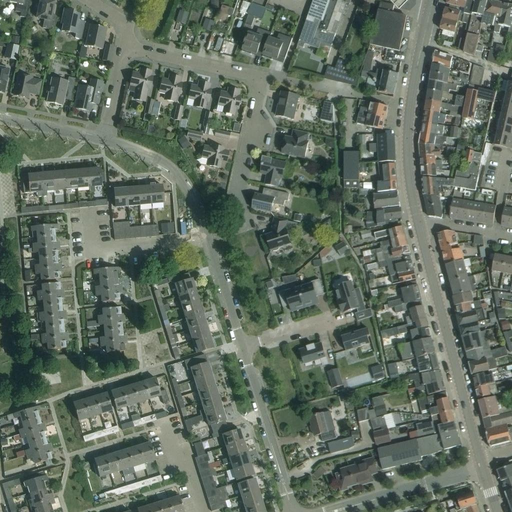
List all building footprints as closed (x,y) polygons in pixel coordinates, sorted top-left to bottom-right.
[(9,0),(9,2),(17,3),(15,12),(20,13),(20,17),(26,18),(27,11),(29,1),(24,0),(9,0)] [(41,0),(40,0),(38,9),(36,18),(44,20),(42,28),(54,31),(56,17),(51,16),(54,2),(41,0)] [(346,3),(340,1),(337,0),(330,0),(330,1),(327,0),(313,0),(308,14),(297,46),(303,48),(305,44),(318,49),(316,55),(327,59),(333,41),(346,4),(346,3)] [(389,0),(399,10),(409,0),(389,0)] [(464,9),(466,0),(447,0),(446,4),(451,6),(452,6),(461,8),(464,9)] [(472,18),(475,0),(466,0),(464,9),(461,8),(457,23),(466,25),(464,36),(467,37),(472,18)] [(481,25),(486,0),(485,0),(475,0),(472,18),(467,37),(465,42),(463,51),(462,54),(473,58),(476,50),(477,46),(477,45),(481,25)] [(500,19),(503,4),(493,2),(486,0),(481,25),(492,28),(495,18),(500,19)] [(392,14),(393,6),(380,3),(378,13),(370,45),(389,50),(399,52),(406,17),(392,14)] [(249,9),(248,14),(262,19),(265,9),(251,4),(250,9),(249,9)] [(508,37),(511,16),(511,6),(503,4),(500,19),(495,18),(492,28),(495,29),(494,32),(499,34),(500,27),(509,29),(507,37),(508,37)] [(248,14),(249,9),(242,6),(240,12),(248,14)] [(461,8),(452,6),(451,6),(450,10),(445,9),(443,19),(457,23),(461,8)] [(301,17),(303,11),(294,8),(292,14),(301,17)] [(69,13),(69,11),(63,10),(60,24),(63,25),(61,32),(75,35),(74,38),(80,39),(82,32),(84,22),(78,21),(79,15),(69,13)] [(180,10),(176,21),(185,24),(188,13),(180,10)] [(443,19),(440,30),(443,30),(442,35),(444,36),(453,38),(457,23),(443,19)] [(215,23),(205,20),(201,30),(211,34),(215,23)] [(89,25),(87,35),(85,46),(92,48),(102,50),(106,29),(89,25)] [(258,52),(264,54),(270,39),(271,34),(258,29),(256,36),(248,33),(242,51),(242,52),(251,55),(252,53),(257,54),(258,52)] [(270,39),(264,54),(263,57),(262,57),(272,61),(272,60),(272,58),(277,60),(278,57),(285,59),(292,39),(279,34),(276,41),(270,39)] [(8,43),(6,53),(5,58),(14,60),(17,45),(8,43)] [(105,45),(102,61),(110,63),(113,47),(105,45)] [(500,67),(501,62),(503,52),(490,49),(487,62),(500,67)] [(47,59),(49,52),(42,51),(40,58),(47,59)] [(450,70),(452,71),(454,62),(451,61),(452,57),(435,51),(432,64),(450,70)] [(356,87),(358,78),(359,76),(343,71),(346,62),(338,60),(335,69),(328,66),(324,79),(356,87)] [(456,72),(463,74),(469,76),(472,64),(458,60),(456,72)] [(368,80),(396,86),(398,75),(376,70),(375,75),(367,73),(369,64),(364,63),(362,67),(361,71),(362,71),(360,79),(368,80)] [(456,72),(452,71),(450,70),(432,64),(431,72),(449,77),(456,79),(468,80),(468,77),(462,76),(463,74),(456,72)] [(473,65),(472,70),(483,75),(485,69),(473,65)] [(0,92),(4,93),(9,70),(0,68),(0,92)] [(132,74),(130,85),(137,86),(135,94),(134,100),(144,102),(145,96),(147,88),(149,89),(151,81),(148,80),(150,72),(141,70),(140,75),(132,74)] [(472,70),(471,76),(482,80),(483,75),(472,70)] [(470,81),(468,80),(456,79),(449,77),(431,72),(430,80),(447,84),(457,86),(468,88),(470,81)] [(38,95),(40,85),(41,81),(32,79),(32,78),(18,75),(13,95),(27,98),(29,92),(31,92),(31,93),(38,95)] [(162,80),(159,90),(159,91),(166,93),(165,100),(174,102),(176,95),(179,96),(181,87),(178,87),(179,78),(170,76),(169,82),(162,80)] [(471,76),(470,81),(469,86),(480,88),(481,88),(482,80),(471,76)] [(72,96),(74,86),(75,79),(68,77),(67,82),(51,78),(49,87),(47,87),(46,93),(48,94),(46,102),(62,106),(65,94),(72,96)] [(368,80),(360,79),(358,78),(356,87),(357,87),(356,89),(365,91),(367,85),(380,88),(379,92),(394,96),(396,86),(368,80)] [(103,83),(93,81),(90,80),(88,88),(79,86),(74,108),(69,107),(74,108),(90,112),(91,103),(93,102),(93,101),(98,102),(98,105),(97,106),(98,106),(103,83)] [(456,91),(457,86),(447,84),(430,80),(428,90),(443,93),(448,94),(449,90),(456,91)] [(191,87),(189,96),(188,98),(196,99),(194,107),(203,109),(205,101),(208,102),(210,94),(207,93),(209,85),(199,83),(198,88),(191,87)] [(236,100),(237,97),(238,91),(229,89),(228,95),(220,93),(218,104),(225,106),(223,113),(233,115),(235,108),(238,108),(239,100),(236,100)] [(464,98),(448,94),(443,93),(428,90),(426,101),(441,103),(442,99),(454,101),(453,105),(462,107),(464,98)] [(495,96),(478,93),(468,90),(462,118),(488,124),(495,96)] [(279,105),(278,105),(276,116),(293,120),(299,96),(281,92),(279,100),(280,100),(279,105)] [(501,101),(501,103),(511,105),(511,94),(506,93),(504,99),(502,99),(501,101)] [(164,113),(165,98),(157,97),(156,112),(164,113)] [(150,115),(153,101),(147,100),(144,113),(150,115)] [(365,114),(385,119),(388,107),(367,102),(360,100),(359,106),(359,114),(365,114)] [(453,105),(441,103),(426,101),(424,111),(439,113),(440,108),(444,109),(444,110),(457,113),(457,115),(460,116),(462,107),(453,105)] [(324,102),(320,120),(333,123),(333,104),(324,102)] [(511,105),(501,103),(500,106),(503,106),(502,109),(501,114),(511,116),(511,105)] [(179,121),(182,107),(177,106),(173,120),(179,121)] [(439,115),(439,113),(424,111),(422,124),(438,125),(444,126),(444,124),(445,116),(439,115)] [(209,128),(212,114),(206,113),(203,126),(209,128)] [(365,114),(359,114),(359,113),(357,124),(382,130),(385,119),(365,114)] [(496,121),(496,123),(511,127),(511,116),(501,114),(500,120),(497,120),(496,121)] [(511,127),(496,123),(495,127),(498,128),(498,129),(497,135),(511,138),(511,127)] [(442,136),(444,126),(438,125),(422,124),(421,134),(435,135),(442,136)] [(195,127),(194,131),(207,136),(208,132),(195,127)] [(449,138),(456,139),(458,128),(451,127),(449,138)] [(309,134),(303,132),(293,130),(292,138),(286,137),(282,154),(305,159),(308,142),(307,142),(309,134)] [(187,137),(200,140),(202,134),(188,131),(187,137)] [(228,140),(229,134),(215,131),(214,137),(228,140)] [(442,137),(442,136),(435,135),(421,134),(419,145),(434,146),(442,147),(434,146),(434,145),(435,141),(451,144),(450,148),(449,147),(449,148),(447,148),(454,149),(456,149),(456,150),(457,144),(458,140),(456,140),(456,139),(449,138),(442,137)] [(379,162),(395,162),(394,135),(381,136),(379,144),(369,144),(370,153),(378,153),(379,162)] [(511,150),(511,148),(511,138),(497,135),(494,146),(511,150)] [(443,151),(442,147),(434,146),(419,145),(420,155),(435,156),(435,157),(440,156),(440,152),(443,151)] [(218,168),(220,161),(226,162),(228,153),(219,151),(220,148),(212,146),(211,149),(204,147),(202,157),(209,158),(207,166),(218,168)] [(452,157),(454,149),(447,148),(445,156),(452,157)] [(471,164),(471,161),(473,153),(466,151),(464,162),(471,164)] [(359,163),(359,153),(359,152),(344,152),(344,180),(358,180),(359,180),(359,163)] [(435,161),(435,157),(435,156),(420,155),(421,165),(436,166),(442,166),(442,161),(435,161)] [(271,160),(263,158),(262,166),(261,173),(267,175),(265,185),(277,188),(280,178),(282,178),(286,163),(271,160)] [(380,182),(396,180),(395,162),(379,162),(379,164),(378,164),(380,182)] [(454,181),(453,187),(461,188),(466,189),(475,191),(476,189),(480,165),(476,164),(472,171),(470,179),(468,180),(455,177),(454,181)] [(442,171),(442,166),(436,166),(421,165),(422,176),(432,176),(448,178),(449,172),(442,171)] [(87,170),(89,193),(94,192),(94,187),(101,187),(99,169),(87,170)] [(89,193),(87,170),(75,171),(77,189),(88,188),(89,193)] [(65,190),(77,189),(75,171),(63,172),(65,190)] [(53,191),(65,190),(63,172),(51,173),(53,191)] [(46,191),(53,191),(51,173),(40,174),(42,197),(47,196),(46,191)] [(37,197),(42,197),(40,174),(28,175),(28,177),(22,178),(23,193),(36,192),(37,197)] [(454,181),(422,178),(423,195),(438,198),(444,199),(444,194),(441,193),(441,187),(449,187),(449,186),(453,187),(454,181)] [(358,188),(358,180),(344,180),(344,188),(358,188)] [(396,180),(380,182),(380,183),(373,183),(374,189),(378,189),(378,193),(397,191),(396,180)] [(149,187),(150,205),(163,203),(161,186),(149,187)] [(138,206),(150,205),(149,187),(137,188),(138,206)] [(127,207),(138,206),(137,188),(125,189),(127,207)] [(115,208),(127,207),(125,189),(114,190),(115,208)] [(289,194),(283,193),(274,191),(272,198),(255,194),(252,209),(271,213),(273,204),(284,206),(285,201),(288,202),(289,194)] [(400,206),(397,192),(372,196),(375,211),(400,206)] [(442,215),(438,198),(423,195),(428,217),(441,219),(442,215)] [(460,219),(463,201),(452,199),(449,217),(460,219)] [(471,221),(474,203),(463,201),(460,219),(471,221)] [(482,223),(485,205),(474,203),(471,221),(482,223)] [(485,205),(482,223),(493,225),(496,207),(485,205)] [(367,228),(375,227),(386,225),(385,220),(402,218),(400,208),(377,212),(377,213),(376,213),(375,221),(366,219),(367,228)] [(511,223),(511,209),(504,208),(501,226),(511,228),(511,223)] [(375,221),(376,213),(367,212),(366,219),(375,221)] [(287,221),(284,220),(274,218),(272,230),(273,230),(272,233),(266,236),(271,251),(291,244),(286,229),(287,221)] [(37,238),(55,236),(54,229),(57,229),(57,225),(31,227),(32,232),(37,232),(37,238)] [(150,226),(151,237),(158,236),(157,225),(150,226)] [(174,225),(162,226),(163,234),(175,233),(174,225)] [(391,240),(405,237),(402,227),(393,230),(374,234),(376,239),(390,236),(391,240)] [(362,239),(371,237),(370,231),(361,233),(362,239)] [(441,248),(454,245),(457,244),(456,242),(454,232),(448,232),(437,234),(441,248)] [(476,245),(483,245),(482,237),(472,235),(473,245),(476,245)] [(33,249),(59,247),(58,242),(56,243),(55,236),(37,238),(38,244),(33,244),(33,249)] [(392,250),(407,246),(405,237),(391,240),(382,242),(383,246),(380,247),(380,249),(371,251),(372,255),(382,252),(382,253),(392,250)] [(336,247),(341,256),(349,252),(344,242),(336,247)] [(445,265),(463,260),(460,249),(455,250),(454,245),(441,248),(445,265)] [(394,258),(400,257),(400,255),(409,253),(407,246),(392,250),(382,253),(384,261),(379,262),(380,267),(380,268),(386,267),(384,261),(387,260),(394,258)] [(39,259),(57,258),(56,251),(59,251),(59,247),(33,249),(34,254),(39,253),(39,259)] [(503,273),(506,257),(495,255),(494,260),(492,271),(503,273)] [(394,258),(387,260),(391,276),(398,275),(398,274),(414,271),(410,257),(401,259),(400,257),(394,258)] [(511,274),(511,258),(506,257),(503,273),(511,274)] [(35,270),(61,268),(60,264),(58,264),(57,258),(39,259),(40,265),(35,266),(35,270)] [(450,281),(467,277),(463,261),(464,260),(463,260),(445,265),(450,281)] [(379,262),(367,265),(368,270),(380,267),(379,262)] [(99,281),(117,279),(117,272),(120,272),(119,267),(94,270),(94,275),(99,275),(99,281)] [(61,268),(35,270),(36,275),(41,275),(41,281),(59,279),(58,272),(61,272),(61,268)] [(414,271),(398,274),(398,275),(391,276),(392,285),(400,283),(400,284),(416,280),(414,271)] [(178,297),(195,292),(192,280),(191,280),(189,273),(178,277),(178,276),(167,279),(168,283),(170,282),(171,283),(174,284),(175,287),(178,297)] [(454,297),(455,296),(475,291),(471,277),(467,278),(467,277),(450,281),(454,297)] [(100,287),(95,287),(96,292),(121,289),(121,285),(118,285),(117,279),(99,281),(100,287)] [(311,282),(312,284),(299,288),(305,308),(319,304),(317,297),(324,294),(320,280),(311,282)] [(335,286),(336,291),(340,301),(338,301),(339,304),(340,304),(341,309),(340,309),(341,312),(343,312),(344,313),(357,309),(359,308),(358,306),(363,305),(358,290),(353,291),(350,281),(335,286)] [(390,309),(394,307),(421,300),(416,281),(405,284),(406,288),(401,289),(404,299),(388,302),(390,309)] [(38,297),(63,294),(63,290),(60,290),(59,283),(42,285),(42,291),(37,292),(38,297)] [(292,312),(305,308),(299,288),(286,292),(286,290),(278,292),(283,307),(290,305),(292,312)] [(121,289),(90,292),(96,292),(96,297),(101,296),(101,303),(119,301),(119,294),(122,294),(121,289)] [(482,293),(484,300),(492,298),(490,291),(482,293)] [(182,309),(199,303),(195,292),(178,297),(182,309)] [(470,303),(473,302),(471,293),(455,296),(454,297),(452,297),(454,306),(470,303)] [(44,307),(61,305),(61,299),(64,298),(63,294),(38,297),(38,301),(43,301),(44,307)] [(428,327),(422,305),(421,300),(394,307),(396,314),(410,310),(412,317),(406,318),(408,325),(415,323),(417,330),(428,327)] [(472,312),(482,310),(480,301),(473,302),(470,303),(454,306),(456,315),(472,312)] [(185,320),(202,314),(199,303),(182,309),(185,320)] [(40,318),(65,316),(65,311),(62,312),(61,305),(44,307),(44,313),(39,313),(40,318)] [(98,321),(124,319),(123,314),(121,315),(120,308),(102,309),(103,316),(98,316),(98,321)] [(372,317),(370,309),(355,314),(357,321),(372,317)] [(469,325),(478,323),(485,321),(482,310),(472,312),(456,315),(457,317),(459,327),(469,325)] [(189,331),(206,326),(202,314),(185,320),(189,331)] [(46,328),(64,327),(63,320),(66,320),(65,316),(40,318),(40,323),(45,322),(46,328)] [(104,331),(122,330),(121,323),(124,323),(124,319),(98,321),(99,326),(104,325),(104,331)] [(507,321),(500,323),(502,331),(508,329),(509,329),(507,321)] [(411,332),(413,343),(431,338),(428,327),(417,330),(415,323),(408,325),(397,328),(399,335),(410,332),(410,333),(411,332)] [(472,334),(479,333),(479,332),(480,332),(478,323),(469,325),(459,327),(462,337),(472,334)] [(192,343),(210,337),(206,326),(189,331),(192,343)] [(42,339),(67,337),(67,333),(64,333),(64,327),(46,328),(46,334),(41,335),(42,339)] [(346,349),(354,346),(355,349),(370,344),(368,337),(371,336),(368,329),(355,333),(355,335),(352,336),(352,334),(342,337),(346,351),(347,351),(346,349)] [(100,343),(126,340),(125,336),(123,336),(122,330),(104,331),(105,337),(100,338),(100,343)] [(389,330),(380,332),(382,339),(390,337),(389,330)] [(482,347),(479,333),(472,334),(462,337),(467,358),(483,353),(482,348),(482,347)] [(67,337),(42,339),(42,344),(47,344),(48,350),(66,348),(65,342),(68,341),(67,337)] [(210,337),(192,343),(196,353),(213,348),(210,337)] [(417,359),(435,353),(431,338),(413,343),(399,346),(403,362),(417,359)] [(126,340),(100,343),(101,347),(106,347),(106,353),(124,352),(123,345),(126,344),(126,340)] [(304,364),(320,359),(322,366),(328,364),(322,343),(314,345),(307,347),(307,348),(300,350),(304,364)] [(491,356),(506,352),(505,347),(490,351),(491,356)] [(492,360),(494,359),(507,356),(506,352),(491,356),(491,357),(492,360)] [(120,361),(119,353),(112,354),(112,361),(120,361)] [(421,374),(439,369),(435,353),(417,359),(419,365),(421,374)] [(469,363),(485,359),(483,353),(467,358),(469,363)] [(190,369),(194,381),(211,375),(207,363),(207,364),(204,355),(184,361),(186,370),(190,369)] [(497,368),(494,359),(492,360),(491,357),(485,359),(469,363),(472,375),(497,368)] [(375,381),(385,378),(381,365),(371,368),(375,381)] [(389,369),(391,379),(398,378),(395,368),(389,369)] [(343,385),(338,369),(327,372),(333,389),(343,385)] [(431,383),(443,380),(440,371),(439,369),(421,374),(409,377),(410,381),(414,381),(416,388),(431,385),(431,383)] [(69,378),(69,370),(61,370),(61,378),(69,378)] [(475,388),(494,383),(492,375),(485,377),(484,374),(472,376),(475,388)] [(198,392),(215,387),(211,375),(194,381),(198,392)] [(144,382),(149,399),(160,396),(163,405),(169,403),(165,390),(159,392),(155,379),(144,382)] [(431,385),(416,388),(416,392),(422,390),(423,391),(427,390),(429,395),(446,391),(443,380),(431,383),(431,385)] [(138,403),(149,399),(144,382),(133,386),(138,403)] [(511,385),(504,387),(498,388),(498,391),(496,391),(494,383),(475,388),(478,398),(494,395),(511,390),(511,385),(511,386),(511,385)] [(127,406),(138,403),(133,386),(122,389),(127,406)] [(201,404),(218,398),(215,387),(198,392),(201,404)] [(116,410),(127,406),(122,389),(110,393),(116,410)] [(342,395),(344,404),(353,402),(351,392),(342,395)] [(441,415),(452,412),(448,398),(447,398),(446,392),(426,399),(431,417),(440,415),(441,415)] [(95,397),(100,414),(112,411),(106,394),(95,397)] [(497,405),(494,395),(478,398),(483,419),(511,412),(510,408),(506,409),(504,403),(497,405)] [(383,396),(372,399),(374,407),(377,416),(387,414),(383,396)] [(89,418),(100,414),(95,397),(84,401),(89,418)] [(200,417),(222,410),(218,398),(201,404),(203,410),(199,411),(200,417)] [(78,421),(89,418),(84,401),(73,404),(78,421)] [(37,412),(40,411),(38,406),(14,414),(15,419),(21,418),(22,423),(39,418),(37,412)] [(370,420),(368,411),(367,408),(356,411),(359,423),(370,420)] [(391,411),(393,425),(402,423),(399,409),(391,411)] [(222,410),(200,417),(184,422),(187,432),(191,431),(190,426),(198,423),(198,422),(206,419),(208,426),(210,425),(213,434),(227,429),(225,421),(225,420),(222,410)] [(370,420),(376,418),(374,410),(368,411),(370,420)] [(154,415),(156,420),(167,417),(165,412),(154,415)] [(425,430),(454,423),(455,423),(452,412),(441,415),(440,415),(431,417),(433,422),(422,425),(422,424),(416,425),(417,432),(425,430)] [(485,428),(511,421),(511,414),(511,412),(483,419),(485,428)] [(323,413),(319,414),(310,417),(315,436),(321,434),(323,442),(336,438),(334,431),(328,432),(323,413)] [(144,424),(156,420),(154,415),(143,419),(144,424)] [(373,430),(378,428),(386,426),(384,416),(376,418),(370,420),(373,430)] [(25,433),(45,427),(43,423),(41,424),(39,418),(22,423),(24,430),(25,433)] [(134,427),(144,424),(143,419),(132,422),(134,427)] [(509,434),(511,433),(511,428),(508,430),(506,425),(511,423),(511,421),(485,428),(488,440),(496,438),(495,437),(502,435),(503,435),(509,434)] [(122,431),(134,427),(132,422),(120,426),(122,431)] [(434,437),(456,431),(454,423),(425,430),(417,432),(416,432),(418,440),(434,436),(434,437)] [(29,444),(45,438),(43,432),(46,431),(45,427),(25,433),(27,438),(29,444)] [(105,430),(107,435),(118,432),(117,427),(105,430)] [(96,439),(107,435),(105,430),(94,434),(96,439)] [(225,447),(243,442),(239,430),(222,435),(225,447)] [(390,442),(387,430),(373,433),(376,445),(390,442)] [(417,440),(421,457),(438,453),(438,452),(461,446),(457,430),(456,431),(434,437),(434,436),(418,440),(417,440)] [(496,438),(488,440),(490,448),(492,447),(492,448),(493,448),(493,447),(511,441),(511,433),(509,434),(503,435),(502,435),(495,437),(496,438)] [(84,442),(96,439),(94,434),(83,437),(84,442)] [(191,445),(193,445),(201,442),(199,437),(190,440),(191,445)] [(31,454),(51,448),(50,444),(47,445),(45,438),(29,444),(30,450),(26,452),(27,455),(31,454)] [(422,460),(421,457),(417,440),(378,450),(382,470),(422,460)] [(205,455),(204,452),(201,442),(193,445),(197,458),(205,455)] [(222,461),(246,453),(243,442),(225,447),(229,458),(221,460),(222,461)] [(138,447),(143,464),(155,460),(150,443),(138,447)] [(132,467),(143,464),(138,447),(127,450),(132,467)] [(50,453),(52,452),(51,448),(31,454),(33,460),(35,465),(52,459),(50,453)] [(121,471),(132,467),(127,450),(116,453),(121,471)] [(110,474),(121,471),(116,453),(105,457),(110,474)] [(232,470),(249,464),(246,453),(222,461),(223,466),(230,463),(232,470)] [(196,466),(209,462),(207,454),(205,455),(197,458),(194,459),(196,466)] [(99,477),(110,474),(105,457),(94,460),(99,477)] [(377,473),(375,463),(373,459),(356,464),(356,465),(341,470),(342,472),(335,474),(340,489),(364,482),(364,484),(373,482),(371,475),(377,473)] [(207,464),(209,464),(209,462),(196,466),(199,472),(209,469),(207,464)] [(249,464),(232,470),(236,481),(253,476),(249,464)] [(511,464),(497,470),(505,492),(511,489),(511,464)] [(201,479),(211,476),(209,469),(199,472),(201,479)] [(29,494),(45,489),(43,482),(47,481),(45,476),(23,483),(24,488),(27,487),(29,494)] [(148,480),(150,485),(161,481),(160,476),(148,480)] [(203,485),(213,482),(211,476),(201,479),(203,485)] [(241,496),(258,491),(254,479),(237,485),(241,496)] [(139,488),(150,485),(148,480),(137,483),(139,488)] [(7,501),(12,499),(9,488),(15,487),(13,481),(1,484),(7,501)] [(205,492),(215,489),(213,482),(203,485),(205,492)] [(128,492),(139,488),(137,483),(126,487),(128,492)] [(128,492),(126,487),(124,487),(124,484),(114,487),(117,495),(128,492)] [(105,499),(117,495),(114,487),(115,490),(104,494),(105,499)] [(220,503),(228,500),(224,487),(215,489),(217,495),(220,503)] [(30,506),(52,499),(51,494),(47,495),(45,489),(29,494),(31,500),(29,501),(30,506)] [(217,495),(215,489),(205,492),(207,499),(217,495)] [(244,507),(261,502),(258,491),(241,496),(244,507)] [(477,505),(476,502),(473,492),(464,495),(464,493),(457,495),(458,497),(453,499),(457,511),(454,511),(478,511),(476,505),(477,505)] [(168,500),(171,511),(183,511),(178,494),(173,495),(174,498),(168,500)] [(220,503),(217,495),(207,499),(209,506),(220,503)] [(10,511),(11,511),(15,511),(12,499),(7,501),(10,511)] [(34,511),(50,511),(52,511),(50,505),(54,504),(52,499),(30,506),(32,511),(34,510),(34,511)] [(171,511),(168,500),(162,502),(161,499),(157,501),(160,511),(171,511)] [(220,503),(221,508),(226,507),(225,501),(228,500),(220,503)] [(160,511),(157,501),(153,502),(154,505),(148,507),(149,511),(160,511)] [(264,511),(261,502),(244,507),(245,511),(264,511)] [(211,511),(221,508),(220,503),(209,506),(211,511)]
